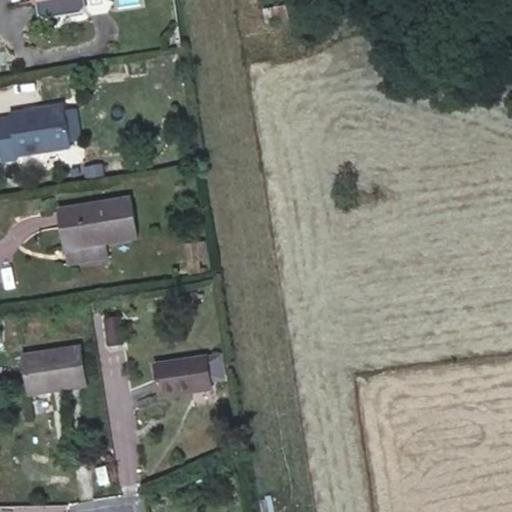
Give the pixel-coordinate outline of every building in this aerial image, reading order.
[(24,0),(26,7),(31,10),(66,5),(69,0),(24,0)] [(60,137),(53,97),(0,104),(0,153),(6,153),(4,147),(60,137)] [(89,228),(91,238),(121,234),(116,190),(43,201),(48,234),(89,228)] [(49,244),(91,238),(89,228),(48,234),(49,244)] [(119,319),(105,319),(106,344),(120,344),(119,319)] [(76,382),(71,342),(13,349),(18,390),(76,382)] [(183,379),(205,376),(201,348),(149,354),(152,392),(184,388),(183,379)] [(206,386),(205,376),(183,379),(184,388),(206,386)]
